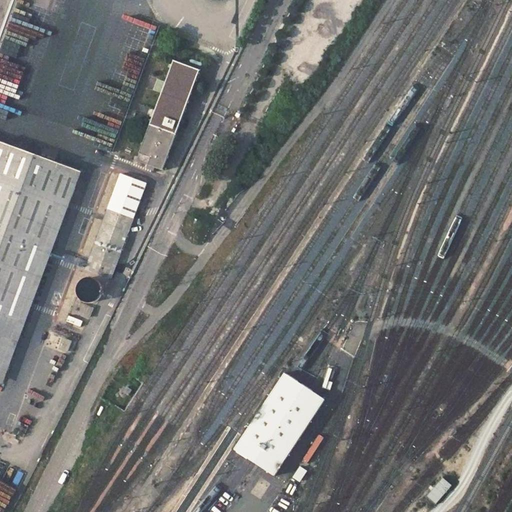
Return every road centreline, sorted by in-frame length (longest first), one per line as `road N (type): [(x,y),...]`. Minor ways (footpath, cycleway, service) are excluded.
road 1 (track): [(437,511),(465,481),(511,395)]
road 2 (unclassified): [(279,0),(218,114)]
